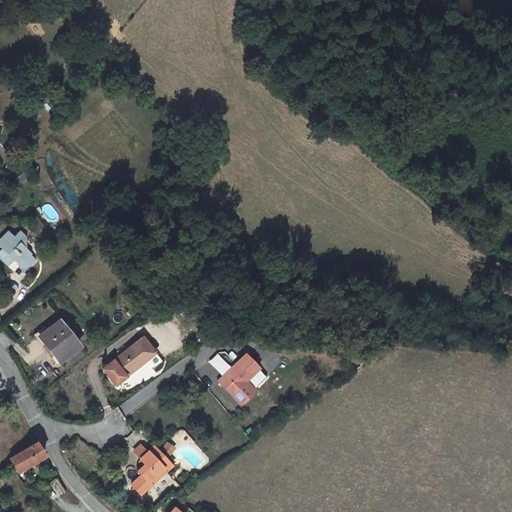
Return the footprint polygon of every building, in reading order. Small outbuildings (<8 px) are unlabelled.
[(21,173),(12,182),(18,187),(26,178),(21,173)] [(18,187),(12,182),(10,185),(15,190),(18,187)] [(0,258),(14,272),(18,267),(24,273),(36,260),(31,255),(32,254),(26,248),(26,236),(20,230),(14,236),(8,231),(0,238),(0,246),(2,249),(0,251),(0,258)] [(59,321),(39,337),(59,363),(79,347),(59,321)] [(156,353),(143,336),(103,369),(116,385),(127,377),(124,374),(145,357),(147,360),(156,353)] [(163,361),(156,353),(147,360),(154,368),(163,361)] [(254,388),(247,381),(260,368),(245,354),(218,381),(242,405),(253,395),(252,390),(254,388)] [(145,357),(124,374),(127,377),(147,360),(145,357)] [(17,473),(45,456),(36,442),(9,459),(17,473)] [(168,443),(161,453),(171,465),(175,462),(169,456),(175,448),(168,443)] [(135,450),(142,457),(148,451),(141,444),(135,450)] [(132,484),(141,495),(152,485),(149,482),(163,469),(166,472),(173,466),(171,465),(161,453),(154,446),(148,451),(142,457),(140,459),(145,465),(138,471),(142,475),(132,484)] [(163,469),(149,482),(152,485),(166,472),(163,469)] [(45,485),(54,499),(65,491),(56,478),(45,485)]
